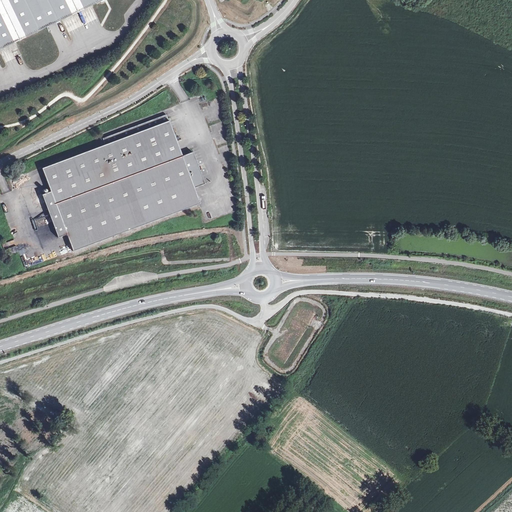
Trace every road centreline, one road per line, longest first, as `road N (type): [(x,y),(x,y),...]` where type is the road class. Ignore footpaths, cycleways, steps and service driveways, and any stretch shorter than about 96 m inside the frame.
road 1 (track): [(262,315),(294,293),(317,291),(511,315)]
road 2 (unclassified): [(0,163),(212,52)]
road 3 (secondary): [(0,346),(214,290)]
road 4 (unclassified): [(265,270),(239,58)]
road 5 (unclassified): [(221,63),(233,96),(253,271)]
road 6 (secondary): [(511,296),(405,280),(301,279)]
